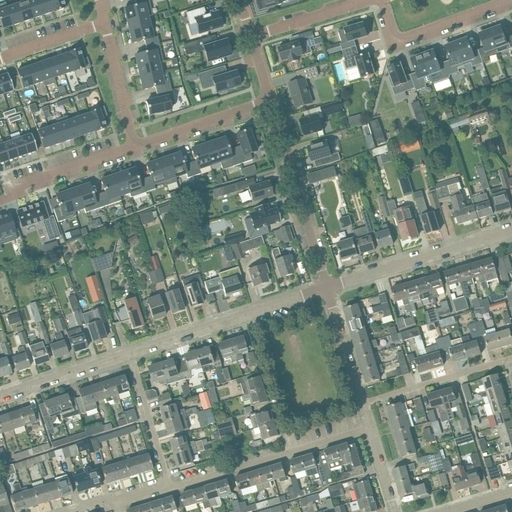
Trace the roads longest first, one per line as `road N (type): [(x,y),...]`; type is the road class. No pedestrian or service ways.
road 1 (residential): [(129,354),(326,287)]
road 2 (residential): [(170,488),(368,428)]
road 3 (unclassified): [(326,287),(269,100)]
road 4 (residential): [(326,287),(511,231)]
road 5 (residential): [(510,0),(403,39),(393,35),(382,0)]
road 6 (residential): [(511,358),(361,403)]
road 7 (residential): [(133,147),(269,100)]
road 8 (residential): [(0,200),(133,147)]
road 9 (residential): [(170,488),(129,354)]
road 10 (residential): [(0,397),(129,354)]
road 11 (residential): [(133,147),(104,22)]
road 12 (residential): [(371,0),(250,36)]
road 13 (unclassified): [(361,403),(326,287)]
